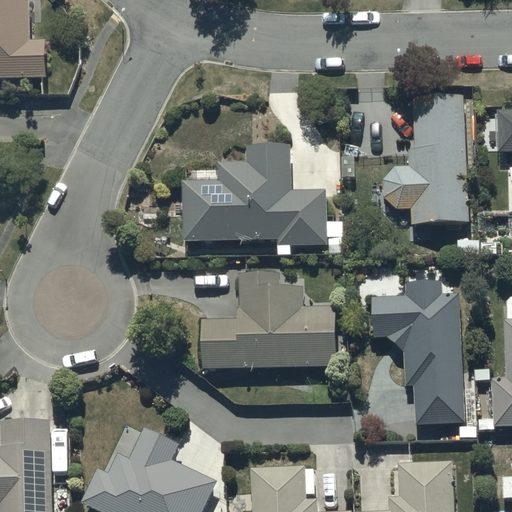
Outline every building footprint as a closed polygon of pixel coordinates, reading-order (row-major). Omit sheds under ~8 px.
[(30,7),(0,7),(0,82),(48,82),(47,44),(31,45),(30,7)] [(377,203),(382,208),(383,224),(392,233),(465,229),(459,102),(407,105),(409,155),(403,155),(403,173),(388,173),(376,186),(377,203)] [(511,116),(511,117),(511,112),(498,112),(498,119),(492,119),(493,157),(511,156),(511,206),(511,116)] [(322,251),(320,195),(287,197),(284,152),(242,154),(243,167),(218,169),(219,185),(184,187),(185,246),(279,246),(279,249),(292,248),(293,253),(322,251)] [(240,325),(203,324),(204,372),(338,371),(337,313),(304,312),(305,292),(282,291),(282,279),(241,278),(240,325)] [(437,289),(400,289),(399,304),(365,303),(363,343),(382,343),(382,344),(383,344),(383,345),(384,346),(385,347),(385,348),(386,348),(386,349),(387,349),(387,350),(388,350),(388,351),(389,352),(390,352),(390,353),(391,353),(391,354),(392,354),(392,355),(393,355),(394,356),(395,357),(396,358),(397,358),(397,359),(398,359),(399,393),(408,392),(409,431),(460,429),(459,397),(467,397),(466,374),(456,374),(455,346),(461,346),(460,325),(456,325),(456,299),(437,299),(437,289)] [(511,302),(507,303),(502,306),(503,326),(498,326),(500,384),(486,385),(488,433),(511,432),(511,302)] [(0,511),(53,511),(51,425),(3,425),(4,451),(0,451),(0,511)] [(178,443),(144,427),(128,458),(118,453),(108,473),(97,468),(80,503),(99,511),(201,511),(216,482),(170,460),(178,443)] [(511,511),(511,459),(507,459),(508,483),(497,483),(498,505),(508,505),(508,511),(511,511)] [(450,511),(449,468),(394,469),(394,502),(383,502),(383,511),(450,511)] [(312,511),(312,504),(302,504),(302,499),(311,499),(311,474),(245,475),(245,511),(312,511)]
